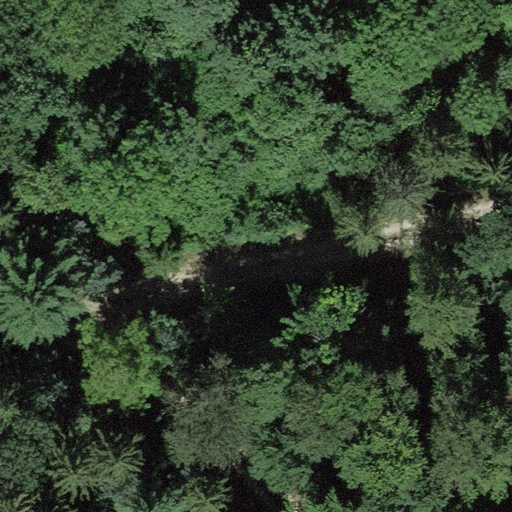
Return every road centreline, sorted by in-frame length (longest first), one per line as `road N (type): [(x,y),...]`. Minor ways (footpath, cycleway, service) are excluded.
road 1 (track): [(511,207),(126,302),(104,333)]
road 2 (track): [(291,511),(216,431),(104,333),(0,308)]
